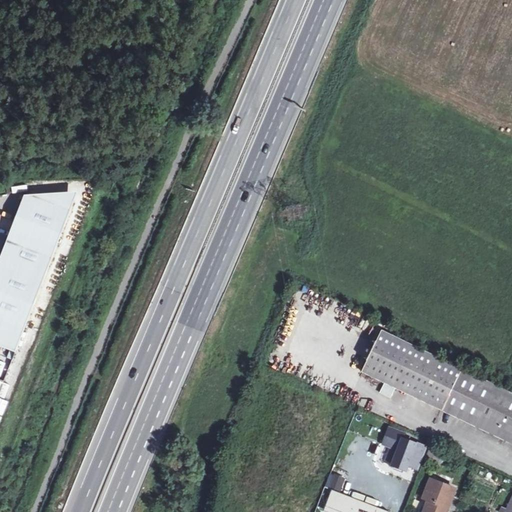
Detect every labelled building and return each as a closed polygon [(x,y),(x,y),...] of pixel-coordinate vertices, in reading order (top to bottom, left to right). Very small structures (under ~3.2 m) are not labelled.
[(25,203),(0,267),(0,317),(24,327),(72,200),(25,203)] [(0,344),(15,350),(24,327),(0,317),(0,344)] [(511,392),(385,332),(365,373),(511,442),(511,392)] [(390,431),(385,446),(398,452),(392,467),(407,473),(409,466),(417,469),(425,450),(403,441),(404,437),(390,431)] [(433,449),(428,460),(438,464),(442,453),(433,449)] [(329,487),(340,491),(345,478),(334,473),(329,487)] [(424,497),(428,499),(423,511),(445,511),(455,489),(431,479),(424,497)] [(332,490),(326,506),(341,511),(389,511),(390,511),(332,490)]
